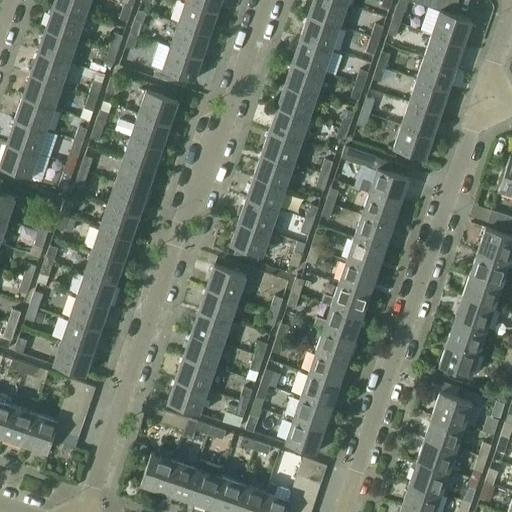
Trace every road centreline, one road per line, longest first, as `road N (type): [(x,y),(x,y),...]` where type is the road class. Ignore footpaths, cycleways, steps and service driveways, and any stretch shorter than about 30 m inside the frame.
road 1 (unclassified): [(83,511),(264,0)]
road 2 (unclassified): [(482,98),(342,511)]
